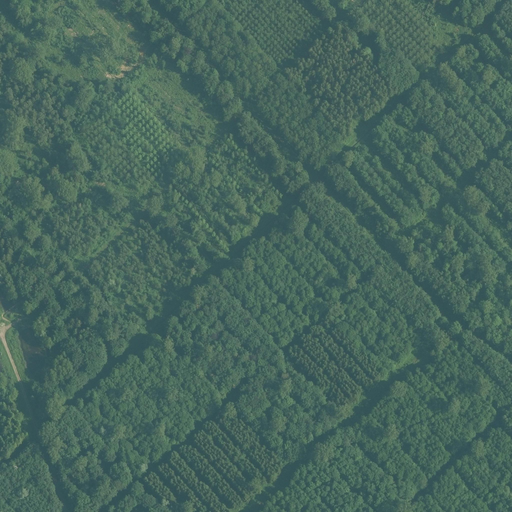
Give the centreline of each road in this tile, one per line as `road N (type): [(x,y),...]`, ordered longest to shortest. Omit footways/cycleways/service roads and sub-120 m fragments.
road 1 (track): [(360,0),(53,295),(0,330)]
road 2 (track): [(441,314),(151,0)]
road 3 (track): [(65,511),(0,331)]
